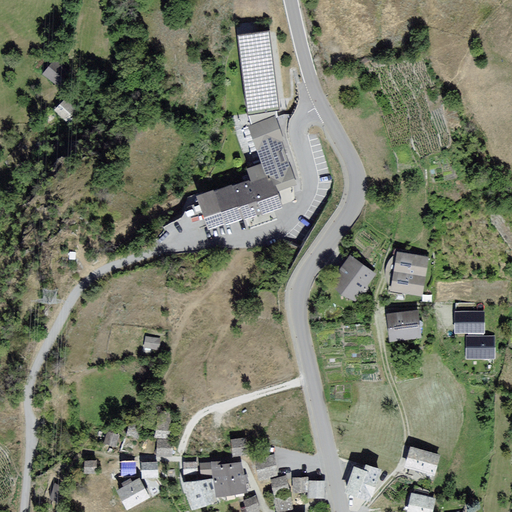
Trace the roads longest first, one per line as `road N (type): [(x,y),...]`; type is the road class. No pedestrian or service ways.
road 1 (unclassified): [(27,511),(31,389),(72,302),(101,275),(155,252),(288,221),(312,188),(299,129),(324,106)]
road 2 (tertiary): [(324,106),(353,159),(360,199),(305,280),(300,302),(343,511)]
road 3 (track): [(366,511),(407,450),(382,332),(386,274)]
